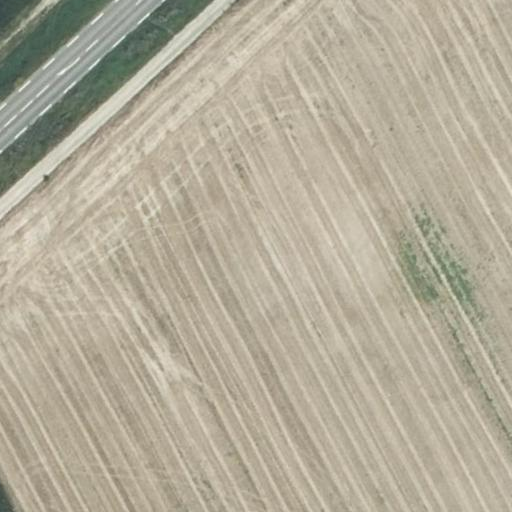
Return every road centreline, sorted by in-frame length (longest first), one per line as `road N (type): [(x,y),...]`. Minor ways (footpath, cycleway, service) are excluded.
road 1 (track): [(0,208),(227,0)]
road 2 (tertiary): [(0,124),(134,0)]
